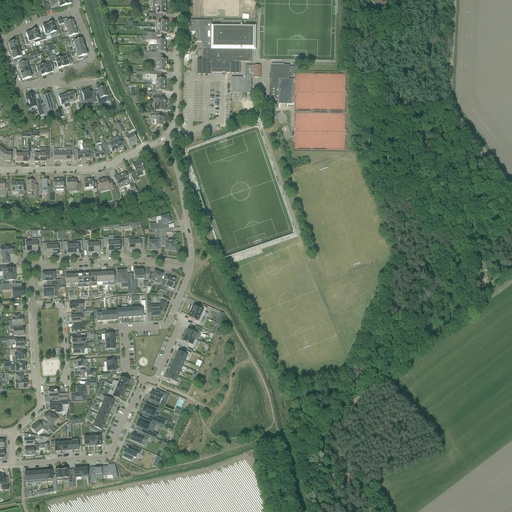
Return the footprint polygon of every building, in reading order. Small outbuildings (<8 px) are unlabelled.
[(152,8),(166,8),(166,2),(156,2),(156,0),(153,0),(153,8),(152,8)] [(204,0),(204,14),(204,15),(205,16),(216,16),(217,15),(217,9),(219,9),(220,10),(223,9),(225,9),(225,15),(225,16),(226,16),(237,17),(238,16),(238,15),(238,0),(204,0)] [(148,14),(148,18),(156,18),(156,14),(166,14),(166,8),(152,8),(152,9),(152,11),(153,14),(148,14)] [(66,19),(57,22),(58,26),(64,24),(65,28),(66,28),(74,25),(73,21),(67,22),(66,19)] [(256,50),(256,25),(246,25),(246,21),(221,21),(221,25),(211,25),(211,21),(190,21),(190,32),(197,32),(197,42),(202,42),(202,49),(203,49),(203,53),(251,53),(251,50),(256,50)] [(53,23),(47,25),(51,38),(52,38),(50,34),(59,31),(57,26),(54,27),(53,23)] [(44,34),(41,35),(43,41),(46,40),(46,38),(51,36),(51,38),(47,25),(42,27),(44,34)] [(156,33),(156,37),(162,37),(162,34),(167,34),(167,27),(156,27),(156,33)] [(37,30),(31,32),(34,44),(43,41),(41,35),(38,36),(37,30)] [(27,39),(24,40),(26,46),(29,45),(29,44),(34,42),(34,44),(31,32),(26,34),(27,39)] [(11,43),(8,44),(10,50),(18,47),(17,42),(18,42),(17,37),(11,41),(11,43)] [(82,39),(71,43),(73,48),(73,49),(75,48),(83,45),(83,44),(84,44),(83,42),(82,39)] [(148,52),(148,56),(156,56),(163,56),(164,56),(163,56),(162,56),(162,53),(165,53),(165,47),(153,47),(153,51),(157,51),(157,53),(156,53),(156,52),(148,52)] [(76,52),(75,53),(78,61),(82,60),(82,59),(81,57),(87,55),(85,50),(76,53),(76,52)] [(11,55),(11,57),(12,57),(13,59),(13,60),(17,59),(18,62),(26,59),(25,56),(22,57),(21,51),(20,52),(11,54),(11,55)] [(240,73),(240,62),(251,62),(251,53),(203,53),(203,56),(202,56),(202,60),(197,60),(197,74),(211,74),(211,73),(240,73)] [(61,57),(64,67),(69,66),(67,60),(70,59),(69,54),(65,55),(66,56),(61,57)] [(54,56),(51,57),(53,63),(56,62),(58,69),(64,67),(61,57),(60,56),(55,58),(54,56)] [(156,56),(148,56),(148,60),(155,60),(156,60),(156,61),(154,61),(154,66),(167,66),(167,60),(164,60),(164,56),(163,56),(156,56)] [(44,63),(44,64),(47,75),(48,75),(47,74),(53,73),(50,64),(53,63),(51,57),(48,58),(49,62),(44,63)] [(21,64),(18,65),(19,68),(18,68),(19,70),(19,71),(28,68),(29,68),(27,62),(26,62),(26,59),(20,61),(21,64)] [(44,64),(36,67),(37,73),(40,72),(42,76),(47,75),(44,64)] [(271,86),(270,100),(273,100),(274,100),(279,100),(280,100),(280,104),(281,104),(286,104),(285,104),(285,100),(289,100),(289,86),(293,86),(293,80),(289,80),(289,74),(289,73),(289,72),(289,65),(271,65),(271,66),(271,76),(272,76),(272,79),(271,79),(271,86)] [(146,75),(155,76),(155,75),(154,75),(154,72),(158,72),(167,72),(167,66),(154,66),(154,72),(145,72),(145,75),(146,75)] [(251,94),(251,78),(260,78),(261,66),(245,66),(245,78),(231,78),(231,91),(246,91),(246,94),(251,94)] [(29,72),(21,75),(22,81),(31,78),(29,72)] [(153,85),(165,85),(165,79),(157,79),(157,76),(155,76),(146,75),(146,79),(151,79),(152,80),(152,85),(153,85)] [(165,85),(153,85),(153,91),(148,91),(148,95),(155,95),(155,92),(157,92),(157,91),(165,91),(165,85)] [(99,96),(96,97),(97,102),(104,100),(105,104),(109,102),(107,97),(107,96),(104,88),(104,87),(96,89),(97,90),(99,96)] [(89,90),(81,92),(84,102),(91,100),(92,103),(96,103),(93,92),(90,93),(89,90)] [(73,92),(66,94),(69,104),(76,101),(73,92)] [(50,94),(42,97),(45,107),(46,107),(47,112),(55,110),(53,106),(51,99),(52,98),(51,98),(50,94)] [(66,94),(58,97),(61,106),(69,104),(66,94)] [(33,95),(26,97),(29,109),(37,106),(38,111),(36,112),(40,118),(44,117),(39,100),(35,101),(33,95)] [(162,100),(162,96),(153,96),(153,103),(157,103),(157,111),(165,111),(165,105),(166,105),(166,100),(162,100)] [(161,117),(161,114),(150,114),(150,119),(156,119),(156,126),(162,126),(162,123),(165,123),(165,117),(161,117)] [(116,126),(120,134),(124,132),(120,123),(116,126)] [(125,137),(127,141),(130,145),(131,144),(137,141),(133,133),(129,135),(128,134),(125,135),(126,137),(125,137)] [(113,139),(112,140),(118,152),(121,151),(120,150),(123,148),(123,147),(125,146),(121,138),(119,139),(118,138),(116,137),(113,139)] [(118,152),(112,140),(111,140),(110,140),(109,141),(108,142),(107,143),(108,144),(106,145),(108,149),(110,148),(112,154),(116,152),(116,153),(118,152)] [(83,162),(82,148),(81,144),(82,144),(81,141),(80,141),(78,141),(77,146),(79,146),(80,149),(80,152),(78,152),(77,149),(74,150),(75,156),(77,155),(77,161),(81,160),(81,162),(83,162)] [(70,147),(65,147),(65,149),(65,152),(65,161),(71,161),(71,156),(73,156),(73,143),(69,144),(70,147)] [(59,161),(59,152),(59,149),(54,149),(54,144),(51,144),(51,158),(53,158),(53,161),(59,161)] [(96,152),(93,152),(95,158),(104,156),(103,153),(106,152),(105,147),(104,144),(101,145),(102,146),(95,148),(96,152)] [(27,150),(22,150),(22,154),(22,162),(28,162),(28,157),(28,154),(28,153),(31,153),(31,145),(27,145),(27,150)] [(34,145),(31,145),(31,153),(34,153),(34,154),(34,157),(34,162),(40,162),(40,154),(39,150),(37,150),(37,149),(34,149),(34,145)] [(88,148),(82,148),(83,162),(86,161),(86,160),(89,160),(89,154),(91,154),(91,148),(88,149),(88,148)] [(43,149),(39,149),(39,150),(40,154),(40,162),(46,162),(45,154),(49,154),(49,149),(43,149)] [(7,153),(3,161),(10,162),(11,153),(7,153)] [(132,166),(134,170),(137,175),(140,174),(139,171),(143,168),(140,161),(136,162),(137,163),(132,166)] [(129,174),(134,183),(138,181),(134,172),(129,174)] [(119,175),(123,184),(126,183),(127,184),(129,185),(132,193),(136,191),(131,180),(129,182),(125,173),(119,175)] [(125,187),(123,184),(119,175),(114,178),(119,190),(125,187)] [(53,188),(50,188),(50,202),(54,202),(54,194),(52,194),(52,191),(63,191),(63,190),(65,190),(65,187),(63,187),(63,180),(62,180),(62,179),(60,179),(60,180),(53,180),(53,188)] [(80,192),(80,184),(76,184),(76,179),(74,179),(74,180),(67,180),(67,189),(73,188),(73,192),(80,192)] [(98,181),(99,186),(101,192),(113,189),(110,181),(107,181),(107,179),(98,181)] [(50,202),(50,188),(50,187),(47,187),(47,180),(43,180),(42,180),(39,180),(39,185),(39,195),(47,195),(47,202),(50,202)] [(93,187),(93,189),(97,189),(96,182),(93,182),(92,180),(84,181),(85,188),(93,187)] [(38,186),(34,186),(34,181),(27,181),(27,186),(27,192),(31,192),(33,192),(33,197),(38,197),(38,194),(38,186)] [(18,196),(23,196),(23,188),(23,183),(15,183),(15,182),(11,182),(11,192),(18,192),(18,196)] [(199,193),(194,195),(201,218),(206,216),(199,193)] [(149,230),(157,230),(161,230),(169,229),(167,224),(170,223),(168,215),(160,218),(161,220),(157,222),(158,224),(149,224),(149,230)] [(161,230),(157,230),(157,240),(154,240),(153,242),(149,242),(149,244),(148,244),(148,243),(147,248),(148,247),(149,248),(149,251),(151,251),(150,251),(156,252),(155,252),(155,251),(158,251),(158,243),(161,243),(161,238),(161,234),(161,230)] [(130,238),(125,239),(125,245),(128,245),(129,251),(129,252),(135,252),(134,241),(134,238),(130,238)] [(138,241),(134,241),(135,252),(140,252),(140,250),(141,250),(140,244),(144,244),(143,238),(138,238),(138,241)] [(174,246),(174,241),(168,241),(167,238),(161,238),(161,243),(161,247),(165,247),(165,251),(170,251),(170,252),(175,252),(175,246),(174,246)] [(31,240),(31,243),(32,254),(37,253),(37,252),(38,252),(37,246),(41,246),(40,239),(31,240)] [(114,253),(114,242),(113,239),(104,240),(104,247),(108,246),(108,252),(109,252),(109,254),(114,253)] [(118,239),(113,239),(114,242),(114,253),(120,253),(119,252),(120,251),(120,246),(123,245),(123,239),(118,239)] [(32,254),(31,243),(27,243),(27,240),(22,240),(22,247),(25,247),(26,252),(26,254),(32,254)] [(97,243),(93,244),(94,255),(99,254),(99,253),(100,253),(99,247),(102,247),(102,240),(97,240),(97,243)] [(77,242),(72,242),(72,245),(73,256),(78,256),(78,254),(79,254),(79,248),(82,248),(82,241),(77,242)] [(94,255),(93,244),(89,244),(89,241),(84,241),(84,248),(87,248),(88,253),(88,255),(94,255)] [(68,242),(63,242),(63,249),(67,249),(67,255),(68,255),(68,256),(73,256),(72,245),(69,245),(68,242)] [(47,243),(42,244),(43,250),(46,250),(46,256),(47,256),(47,257),(53,257),(52,246),(52,243),(47,243)] [(56,243),(52,243),(52,246),(53,257),(58,257),(58,255),(58,249),(61,249),(61,243),(56,243)] [(9,255),(13,255),(12,247),(0,247),(0,248),(0,256),(2,256),(3,264),(9,263),(9,255)] [(2,286),(8,285),(10,285),(9,281),(15,281),(15,280),(16,280),(16,275),(15,270),(14,270),(14,269),(8,269),(8,266),(0,266),(0,271),(3,271),(4,281),(1,281),(2,286)] [(121,282),(121,283),(121,284),(123,284),(123,287),(130,287),(129,280),(126,281),(125,272),(121,272),(121,271),(118,272),(117,272),(117,275),(116,275),(117,276),(114,276),(115,281),(117,281),(117,282),(118,282),(121,282)] [(134,274),(131,275),(130,274),(131,291),(132,291),(131,290),(136,289),(136,286),(135,286),(134,281),(136,281),(136,280),(145,279),(145,280),(145,275),(143,275),(143,271),(133,271),(134,274)] [(147,287),(146,294),(148,294),(151,288),(153,282),(159,284),(163,275),(154,272),(151,279),(148,279),(147,287)] [(62,285),(61,280),(54,281),(54,277),(54,273),(42,274),(42,282),(51,281),(52,285),(52,286),(58,285),(62,285)] [(174,284),(176,280),(168,277),(166,282),(163,281),(159,290),(164,292),(166,287),(174,290),(177,284),(176,284),(176,285),(174,284)] [(16,284),(10,285),(8,285),(9,291),(12,290),(12,297),(14,297),(14,300),(21,299),(20,297),(24,297),(24,296),(25,295),(24,292),(23,288),(19,289),(19,284),(16,284)] [(58,290),(58,285),(52,286),(52,285),(47,286),(46,286),(46,289),(43,290),(43,294),(42,294),(43,297),(43,298),(49,298),(49,299),(53,298),(53,297),(53,291),(58,290)] [(141,308),(137,308),(137,317),(143,317),(142,311),(145,311),(145,301),(141,302),(141,308)] [(162,313),(166,303),(161,301),(159,305),(150,305),(150,301),(146,301),(147,308),(150,308),(151,316),(160,316),(160,313),(162,313)] [(70,308),(70,310),(75,309),(75,312),(76,312),(76,313),(83,312),(83,309),(83,303),(70,303),(70,304),(68,305),(69,308),(70,308)] [(193,306),(191,312),(203,317),(207,308),(201,306),(199,309),(193,306)] [(101,310),(93,310),(93,312),(93,313),(93,317),(96,317),(96,320),(97,322),(102,322),(101,310)] [(70,319),(70,320),(71,322),(71,323),(81,323),(81,319),(84,319),(83,312),(76,313),(76,316),(70,316),(70,318),(70,319)] [(191,312),(188,317),(195,320),(193,323),(199,326),(203,317),(191,312)] [(23,324),(23,323),(23,322),(22,321),(22,317),(19,317),(19,315),(12,315),(13,318),(12,318),(13,326),(23,325),(23,324)] [(70,329),(70,333),(71,333),(71,334),(80,333),(80,331),(84,330),(84,324),(78,324),(78,327),(71,328),(71,329),(70,329)] [(16,329),(16,326),(9,326),(9,330),(13,330),(13,337),(23,336),(23,329),(16,329)] [(188,330),(185,336),(197,341),(201,332),(202,329),(196,327),(195,330),(194,333),(188,330)] [(76,337),(72,337),(72,340),(71,340),(71,343),(72,343),(72,344),(85,343),(84,338),(86,338),(85,334),(76,335),(76,337)] [(185,336),(183,341),(189,344),(187,347),(193,350),(197,341),(185,336)] [(8,338),(9,344),(15,344),(15,349),(24,348),(24,341),(17,341),(16,338),(8,338)] [(72,348),(73,355),(84,355),(83,349),(88,349),(88,344),(80,344),(80,347),(72,348)] [(25,360),(25,359),(25,357),(24,353),(22,353),(22,349),(10,350),(10,356),(12,356),(12,357),(14,357),(15,361),(25,360)] [(189,357),(191,353),(185,351),(183,354),(178,352),(176,357),(185,361),(187,356),(189,357)] [(185,361),(176,357),(174,362),(183,366),(185,361)] [(82,371),(85,371),(90,371),(89,365),(87,365),(87,364),(85,364),(85,360),(80,360),(80,361),(74,361),(74,364),(73,364),(73,366),(74,366),(74,368),(82,368),(82,371)] [(11,362),(3,363),(3,367),(12,366),(12,367),(15,367),(15,372),(25,371),(25,364),(18,364),(18,362),(11,362)] [(183,366),(174,362),(171,368),(180,372),(183,366)] [(171,368),(169,373),(178,377),(180,372),(171,368)] [(80,374),(74,375),(74,379),(78,379),(78,382),(77,382),(81,382),(81,380),(86,379),(86,375),(87,375),(92,375),(92,374),(95,374),(94,373),(97,373),(96,370),(90,371),(85,371),(82,371),(80,371),(80,374)] [(166,378),(172,381),(170,384),(176,386),(178,383),(176,382),(178,377),(169,373),(166,378)] [(15,381),(15,385),(16,389),(27,388),(26,381),(23,381),(23,379),(23,375),(16,375),(16,381),(15,381)] [(118,382),(127,386),(129,381),(120,377),(118,382)] [(127,386),(118,382),(116,381),(114,387),(125,391),(125,392),(128,386),(127,386)] [(75,394),(71,394),(71,402),(71,403),(73,402),(85,402),(85,392),(86,391),(85,386),(80,386),(80,387),(76,387),(76,392),(77,393),(75,394)] [(123,396),(125,391),(114,387),(112,391),(123,396)] [(57,397),(57,401),(66,401),(66,396),(61,396),(61,394),(57,395),(57,389),(52,389),(52,390),(48,390),(49,397),(57,397)] [(162,401),(165,394),(156,390),(155,390),(156,390),(155,393),(152,391),(151,393),(152,393),(151,395),(150,395),(150,396),(154,398),(152,403),(164,408),(166,403),(162,401)] [(112,391),(110,396),(121,401),(123,396),(112,391)] [(105,397),(103,403),(112,407),(114,404),(113,404),(114,401),(105,397)] [(66,401),(57,401),(56,401),(56,404),(49,405),(49,408),(48,408),(48,411),(49,410),(49,411),(55,411),(55,413),(59,413),(59,409),(61,409),(61,406),(69,406),(68,401),(66,401)] [(100,409),(109,413),(112,407),(103,403),(100,409)] [(143,411),(142,412),(149,416),(148,419),(158,424),(160,420),(156,418),(157,416),(155,415),(157,410),(146,405),(145,405),(143,408),(144,409),(143,411)] [(109,413),(100,409),(98,415),(107,418),(109,413)] [(49,413),(44,418),(50,426),(53,424),(55,422),(53,421),(56,418),(53,415),(52,416),(49,413)] [(107,418),(98,415),(95,420),(104,424),(107,418)] [(152,424),(140,419),(139,419),(138,419),(137,422),(138,423),(136,426),(143,429),(141,433),(143,433),(150,436),(155,439),(157,435),(152,433),(153,431),(149,429),(152,424)] [(92,426),(102,430),(103,428),(105,424),(104,424),(95,420),(92,426)] [(38,422),(31,428),(32,429),(31,430),(33,432),(34,432),(36,434),(42,429),(43,431),(44,430),(46,433),(47,432),(49,430),(48,429),(45,425),(43,427),(42,426),(41,426),(38,422)] [(139,436),(133,434),(130,440),(141,445),(143,441),(148,441),(150,436),(143,433),(142,436),(142,438),(139,436)] [(24,446),(30,446),(34,445),(34,442),(35,441),(35,440),(42,440),(42,437),(27,435),(28,439),(23,439),(24,446)] [(81,440),(72,441),(72,451),(79,450),(78,447),(81,447),(81,440)] [(38,445),(34,445),(30,446),(31,449),(24,449),(24,451),(23,451),(24,455),(25,455),(25,457),(34,456),(34,452),(38,452),(38,445)] [(139,455),(141,451),(132,447),(131,451),(128,450),(126,454),(124,454),(123,457),(132,462),(134,458),(136,459),(138,454),(139,455)] [(105,472),(102,473),(102,476),(110,476),(110,474),(113,473),(113,478),(113,479),(116,478),(118,478),(115,465),(108,465),(108,467),(105,467),(105,472)] [(95,471),(91,471),(91,475),(91,482),(91,483),(97,482),(97,479),(97,477),(102,476),(102,473),(101,467),(94,468),(95,471)] [(87,468),(81,469),(81,478),(88,477),(88,482),(91,482),(91,475),(88,476),(87,468)] [(75,477),(71,477),(72,484),(75,483),(75,478),(81,478),(81,469),(74,469),(75,477)] [(68,470),(61,470),(62,481),(69,480),(69,484),(72,484),(71,477),(68,477),(68,470)] [(0,484),(4,485),(4,490),(8,490),(8,482),(4,483),(3,475),(0,474),(0,484)]
